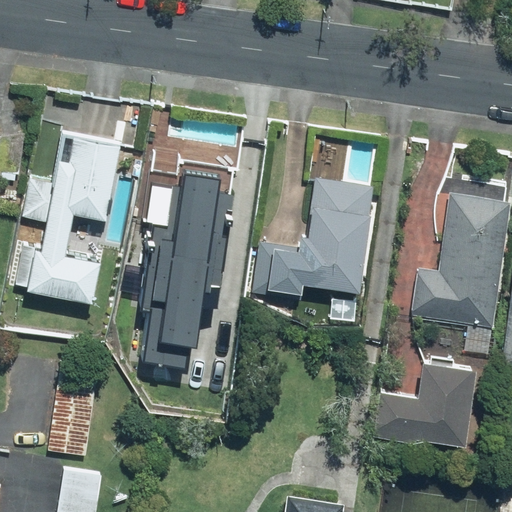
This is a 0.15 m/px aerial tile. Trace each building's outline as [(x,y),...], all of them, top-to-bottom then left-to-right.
[(79,201),(113,207),(125,132),(65,122),(56,175),(29,170),(11,279),(98,293),(105,250),(71,244),(79,201)] [(154,299),(147,351),(184,356),(188,325),(197,326),(203,280),(220,282),(233,181),(215,179),(218,160),(185,156),(178,214),(154,211),(143,298),(154,299)] [(310,273),(366,279),(376,177),(319,172),(314,225),(305,224),(303,244),(262,240),(257,292),(308,297),(310,273)] [(470,318),(468,348),(495,350),(510,193),(455,188),(448,268),(420,265),(415,313),(470,318)] [(424,385),(383,383),(380,431),(474,436),(478,355),(426,353),(424,385)] [(97,362),(62,358),(52,447),(87,451),(97,362)] [(511,511),(511,454),(504,454),(498,511),(511,511)] [(99,511),(104,464),(65,460),(59,511),(99,511)] [(341,511),(343,494),(288,490),(286,511),(341,511)]
